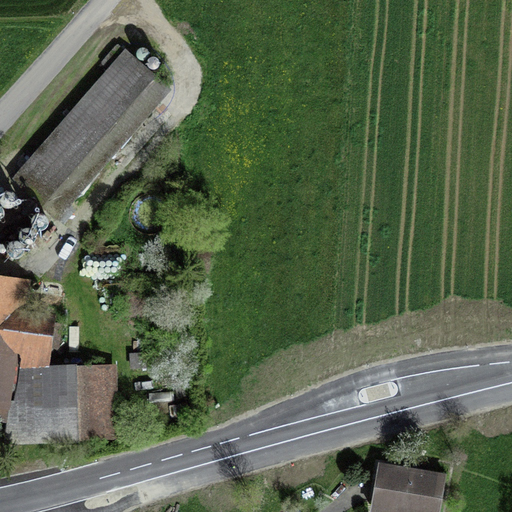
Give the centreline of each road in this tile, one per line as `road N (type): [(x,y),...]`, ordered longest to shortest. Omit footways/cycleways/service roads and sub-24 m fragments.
road 1 (secondary): [(511,362),(404,385),(43,493)]
road 2 (track): [(144,0),(180,57),(179,105),(103,189),(45,274)]
road 3 (residential): [(0,117),(105,0)]
